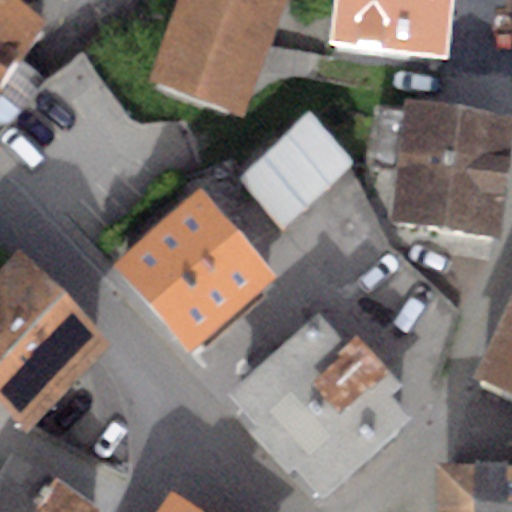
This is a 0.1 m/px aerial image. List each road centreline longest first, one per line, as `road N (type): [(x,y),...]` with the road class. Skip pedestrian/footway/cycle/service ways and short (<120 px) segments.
road 1 (tertiary): [(0,213),(190,413)]
road 2 (residential): [(511,278),(401,511)]
road 3 (residential): [(190,413),(85,464),(0,442)]
road 4 (residential): [(190,413),(283,511)]
